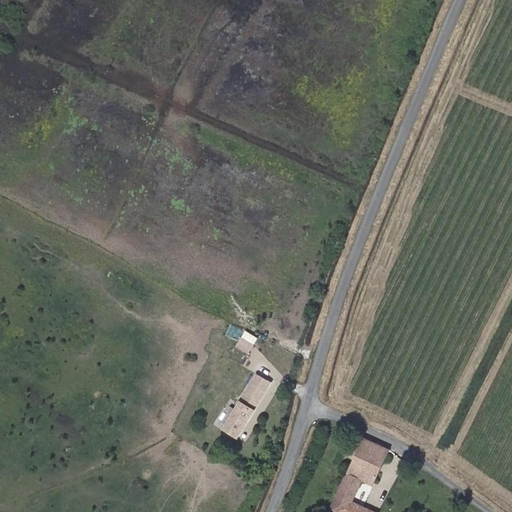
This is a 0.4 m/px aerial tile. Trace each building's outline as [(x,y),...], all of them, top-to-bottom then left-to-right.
[(241,337),(236,347),(250,354),(254,344),(241,337)] [(278,358),(281,352),(267,345),(264,351),(278,358)] [(254,369),(259,372),(275,383),(283,370),(259,358),(254,369)] [(259,372),(223,428),(239,439),(275,383),(259,372)] [(361,488),(372,493),(392,451),(366,437),(332,508),(339,511),(378,511),(354,501),(361,488)]
